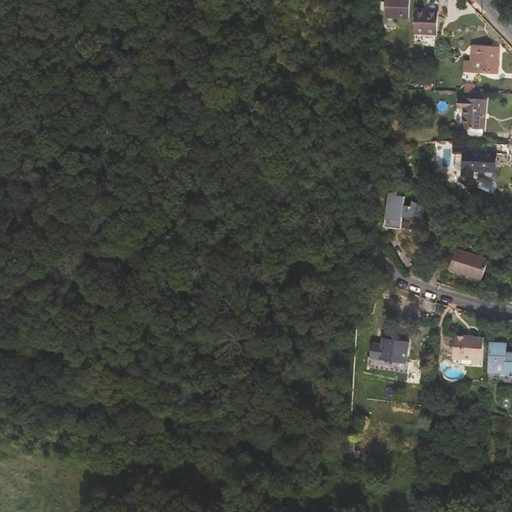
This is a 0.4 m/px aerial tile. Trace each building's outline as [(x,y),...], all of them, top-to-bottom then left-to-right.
[(408,14),(409,0),(384,0),(384,13),(408,14)] [(437,31),(438,8),(415,7),(414,30),(437,31)] [(469,58),(469,72),(496,72),(496,51),(487,50),(487,47),(469,47),(469,58)] [(485,98),(462,96),(462,105),(466,106),(465,127),(488,128),(489,107),(485,107),(485,98)] [(466,143),(464,172),(474,172),(475,168),(495,170),(496,152),(489,152),(490,144),(466,143)] [(499,189),(499,171),(478,171),(478,174),(484,174),(484,189),(499,189)] [(402,195),(392,229),(408,234),(412,221),(431,227),(437,207),(425,199),(421,212),(415,210),(417,201),(411,198),(411,195),(402,195)] [(455,247),(449,267),(478,276),(485,255),(455,247)] [(364,279),(364,291),(379,292),(379,280),(364,279)] [(457,333),(455,363),(485,364),(487,335),(457,333)] [(402,346),(403,340),(388,338),(387,344),(384,343),(375,342),(371,366),(408,372),(411,358),(408,358),(410,348),(402,346)] [(490,374),(511,376),(511,351),(510,351),(510,343),(492,341),(490,374)] [(444,415),(444,424),(457,424),(457,416),(444,415)]
